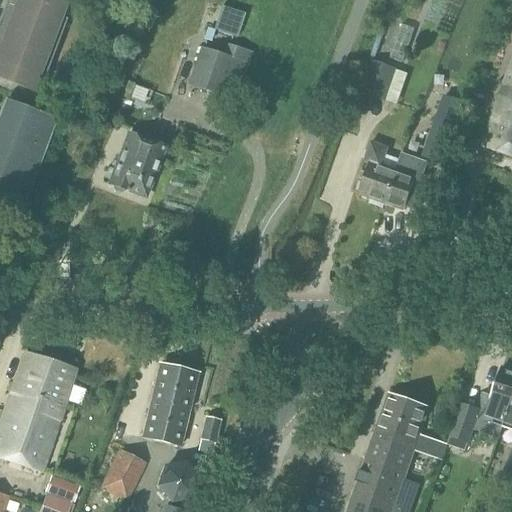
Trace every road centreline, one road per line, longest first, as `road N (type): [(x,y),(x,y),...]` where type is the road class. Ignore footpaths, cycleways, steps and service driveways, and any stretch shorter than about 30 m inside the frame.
road 1 (tertiary): [(0,308),(307,303)]
road 2 (unclassified): [(242,511),(295,380),(307,303)]
road 3 (tertiary): [(511,296),(307,303)]
